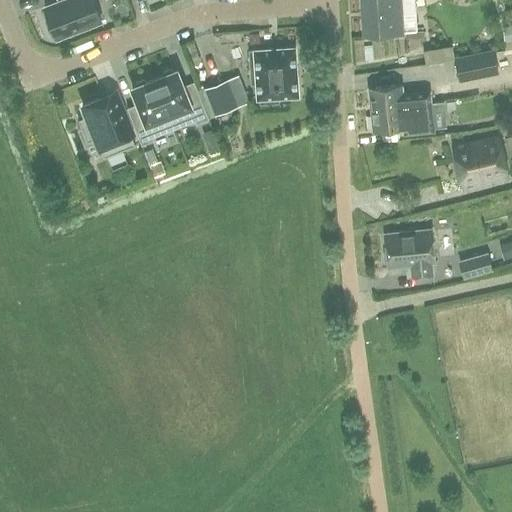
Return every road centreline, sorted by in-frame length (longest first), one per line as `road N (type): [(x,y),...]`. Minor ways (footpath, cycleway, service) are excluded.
road 1 (residential): [(380,511),(345,240),(331,4)]
road 2 (residential): [(0,0),(31,79),(199,16),(331,4)]
road 3 (track): [(224,511),(360,374)]
